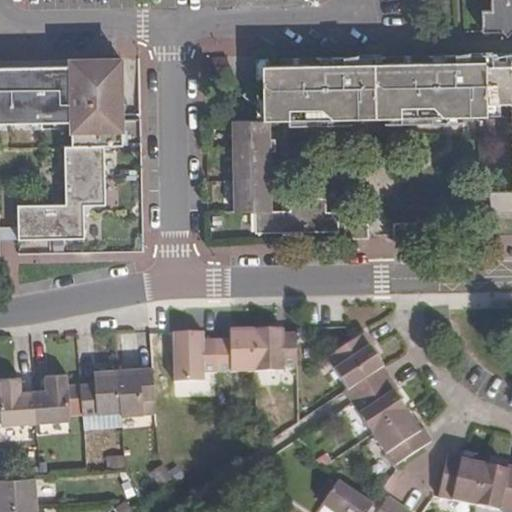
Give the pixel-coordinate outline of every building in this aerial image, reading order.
[(511,0),(490,0),(490,10),(481,10),(481,32),(511,31),(511,0)] [(232,121),(234,212),(255,213),(255,234),(282,233),(282,236),(303,236),(303,233),(338,232),(339,215),(325,215),(325,201),(289,201),(289,213),(271,213),(271,192),(276,192),(275,169),(268,169),(269,151),(276,152),(276,139),(269,139),(269,121),(288,121),(288,126),(321,126),(321,119),(348,119),(347,116),(388,116),(400,116),(400,124),(433,125),(433,116),(460,116),(488,116),(487,104),(511,104),(511,143),(511,190),(488,191),(489,218),(511,217),(511,60),(510,61),(511,66),(493,66),(492,61),(470,61),(470,54),(444,55),(444,62),(432,62),(381,64),(358,64),(358,56),(332,57),(332,65),(320,65),(320,57),(280,58),(280,65),(262,66),(262,75),(243,95),(246,98),(251,102),(254,104),(258,107),(262,109),(263,121),(232,121)] [(0,124),(70,122),(71,147),(64,148),(66,205),(17,207),(18,240),(84,238),(84,218),(95,204),(104,204),(103,146),(122,145),(120,69),(110,59),(94,60),(95,65),(72,66),(0,67),(0,124)] [(388,116),(388,126),(400,126),(400,124),(400,116),(388,116)] [(433,125),(460,125),(460,116),(433,116),(433,125)] [(321,126),(347,127),(348,119),(321,119),(321,126)] [(393,223),(393,238),(417,238),(417,223),(393,223)] [(344,224),(344,240),(368,239),(368,224),(344,224)] [(0,239),(0,254),(18,255),(18,240),(0,239)] [(255,331),(257,373),(286,373),(286,367),(299,367),(298,335),(284,335),(284,330),(255,331)] [(218,341),(219,375),(257,373),(255,331),(231,331),(231,341),(218,341)] [(328,358),(350,390),(384,368),(376,356),(380,353),(367,333),(354,342),(328,358)] [(174,335),(176,383),(205,382),(205,375),(219,375),(218,341),(203,342),(203,334),(174,335)] [(122,411),(123,417),(144,415),(143,401),(155,400),(153,368),(120,370),(122,411)] [(353,404),(391,379),(384,368),(350,390),(346,393),(353,404)] [(83,397),(85,414),(122,411),(120,370),(95,372),(96,383),(82,384),(83,397)] [(35,391),(37,423),(72,421),(70,398),(83,397),(82,384),(70,385),(68,376),(47,378),(48,390),(35,391)] [(0,402),(2,403),(3,426),(37,423),(35,391),(22,392),(21,379),(0,381),(1,391),(0,391),(0,402)] [(353,404),(374,435),(409,412),(401,401),(405,399),(391,379),(353,404)] [(374,435),(393,466),(432,441),(419,421),(416,423),(409,412),(374,435)] [(449,454),(439,499),(477,507),(486,467),(472,465),(473,459),(449,454)] [(486,467),(477,507),(498,511),(511,511),(511,467),(497,464),(496,469),(486,467)] [(0,510),(40,507),(37,478),(0,480),(0,510)] [(322,504),(334,511),(368,511),(373,505),(338,482),(322,504)] [(378,511),(396,511),(401,506),(388,497),(380,510),(378,511)]
